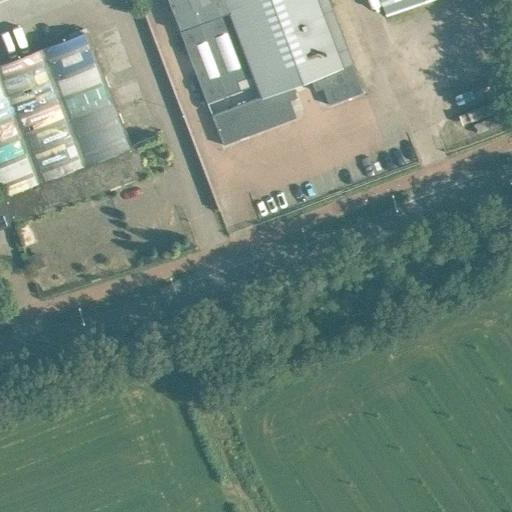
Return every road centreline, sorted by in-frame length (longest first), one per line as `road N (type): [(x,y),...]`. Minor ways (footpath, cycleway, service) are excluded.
road 1 (tertiary): [(0,350),(195,292),(511,172)]
road 2 (track): [(163,303),(200,408),(254,511)]
